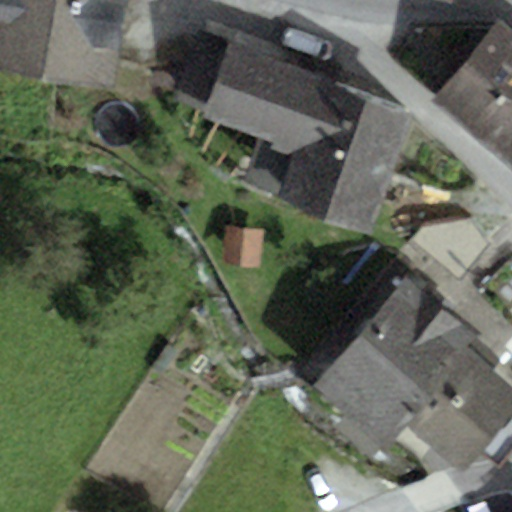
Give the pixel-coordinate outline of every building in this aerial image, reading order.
[(0,0),(0,74),(113,90),(124,0),(0,0)] [(511,171),(511,32),(497,20),(429,103),(511,171)] [(200,115),(297,151),(278,202),(367,235),(412,114),(323,81),(226,46),(197,35),(173,101),(202,111),(200,115)] [(307,395),(376,454),(404,422),(467,349),(477,337),(408,278),(307,395)] [(511,410),(511,384),(467,349),(404,422),(464,471),(511,410)]
